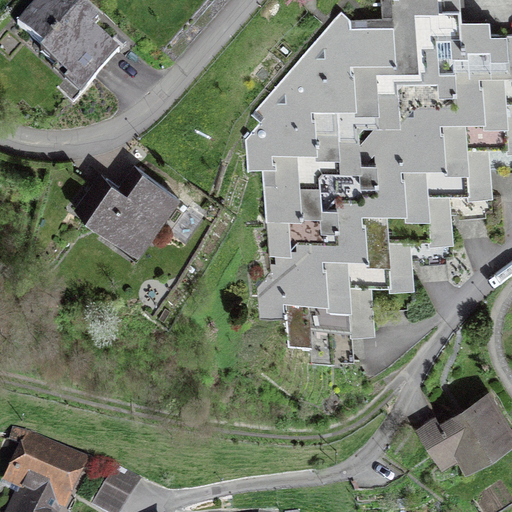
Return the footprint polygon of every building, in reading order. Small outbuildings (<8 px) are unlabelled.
[(98,21),(73,0),(41,0),(14,31),(67,77),(59,86),(77,102),(118,54),(91,30),(98,21)] [(349,33),(336,33),(324,47),(325,57),(316,57),(285,93),(285,103),(276,103),(245,139),(247,171),(262,169),(268,253),(269,265),(270,272),(256,287),(258,319),(285,317),(287,345),(309,344),(310,364),(354,361),(352,333),(373,331),(372,316),(371,306),(413,300),(411,270),(410,259),(453,255),(450,224),(449,214),(491,210),(489,179),(488,167),(511,165),(511,0),(391,0),(393,24),(349,27),(349,33)] [(179,197),(134,165),(119,187),(100,173),(75,207),(127,244),(141,224),(153,233),(179,197)] [(511,447),(511,430),(489,390),(418,431),(438,465),(452,457),(463,476),(511,447)] [(56,511),(79,469),(20,439),(0,477),(0,479),(16,488),(3,511),(56,511)] [(110,511),(116,511),(135,479),(115,467),(94,503),(110,511)]
